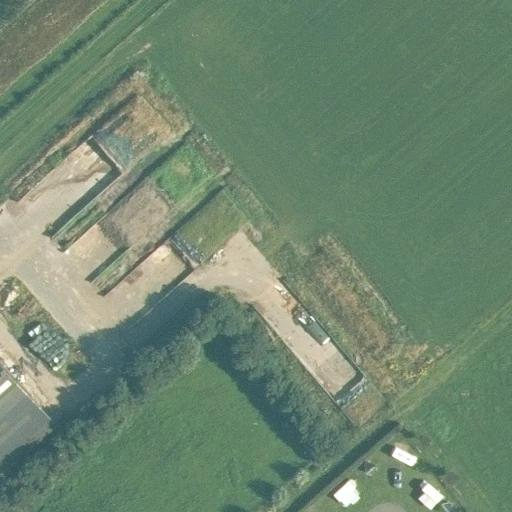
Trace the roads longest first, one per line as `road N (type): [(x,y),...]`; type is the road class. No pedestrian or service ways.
road 1 (track): [(511,311),(281,511)]
road 2 (track): [(0,139),(157,0)]
